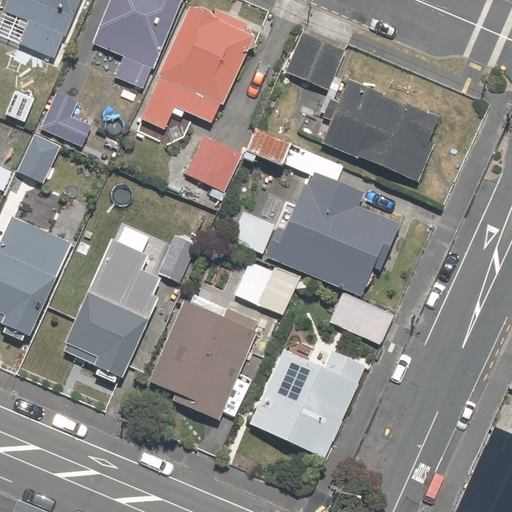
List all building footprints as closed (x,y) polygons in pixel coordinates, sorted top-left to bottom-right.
[(11,0),(0,27),(0,38),(55,62),(66,38),(67,39),(83,0),(11,0)] [(113,0),(94,47),(124,60),(116,80),(145,93),(154,71),(156,72),(186,0),(113,0)] [(195,12),(193,11),(161,80),(163,81),(142,122),(167,134),(175,116),(184,121),(187,115),(214,127),(223,109),(226,110),(253,53),(259,51),(257,44),(258,42),(255,40),(253,32),(246,33),(249,27),(219,13),(216,19),(214,15),(204,11),(195,12)] [(348,54),(304,35),(287,75),(330,94),(348,54)] [(361,161),(420,186),(436,147),(432,145),(442,121),(350,83),(341,105),(332,102),(325,120),(333,124),(324,147),(361,163),(361,161)] [(79,104),(58,95),(42,132),(84,150),(94,128),(73,119),(79,104)] [(297,149),(261,134),(248,164),(258,169),(261,162),(287,174),(297,149)] [(63,149),(37,137),(19,175),(45,188),(63,149)] [(245,157),(206,138),(187,177),(215,190),(211,197),(223,203),(245,157)] [(15,175),(2,169),(0,172),(0,191),(6,194),(15,175)] [(280,231),(268,261),(364,302),(378,272),(384,274),(404,228),(361,211),(367,197),(317,176),(312,189),(307,187),(288,235),(280,231)] [(264,257),(277,228),(244,214),(232,244),(264,257)] [(75,247),(13,219),(0,248),(0,324),(5,326),(4,329),(9,331),(6,338),(25,346),(28,339),(33,342),(75,247)] [(202,249),(176,238),(159,275),(184,287),(202,249)] [(126,383),(162,303),(156,300),(164,283),(144,274),(152,259),(114,243),(67,348),(69,348),(66,355),(97,369),(97,371),(101,372),(98,378),(118,387),(121,381),(126,383)] [(285,319),(303,280),(275,268),(258,307),(285,319)] [(331,325),(382,348),(396,318),(345,295),(331,325)] [(192,306),(187,304),(151,386),(178,398),(175,405),(221,424),(259,336),(255,334),(260,325),(196,297),(192,306)] [(327,463),(362,388),(360,387),(368,368),(332,351),(323,370),(286,354),(252,428),(327,463)] [(511,370),(503,390),(511,393),(511,370)] [(447,511),(511,511),(511,429),(490,419),(447,511)]
